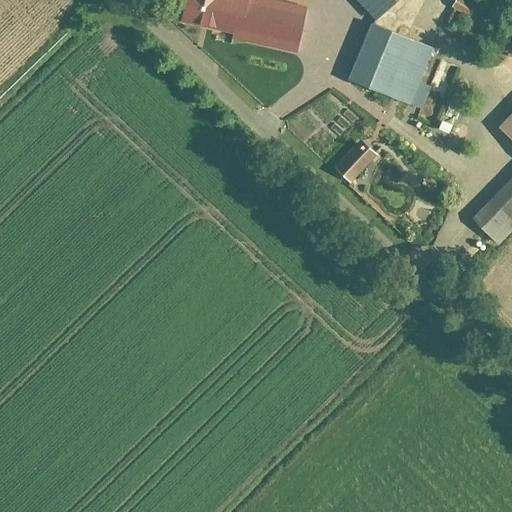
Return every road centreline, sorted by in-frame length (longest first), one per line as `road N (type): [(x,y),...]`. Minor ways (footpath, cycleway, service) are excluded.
road 1 (unclassified): [(511,366),(122,0)]
road 2 (unknown): [(261,130),(312,43),(319,0)]
